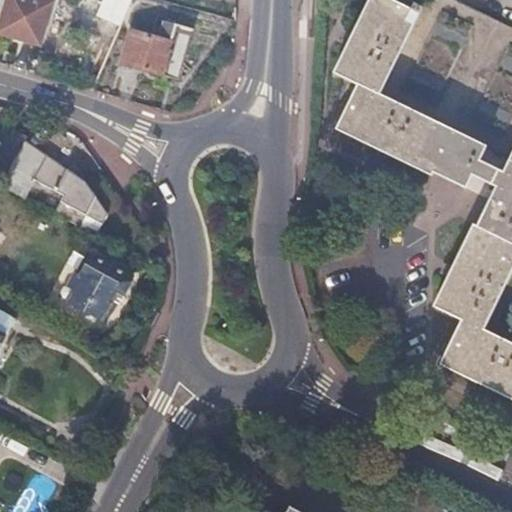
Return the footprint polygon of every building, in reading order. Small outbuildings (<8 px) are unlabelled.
[(50,0),(6,0),(0,21),(0,29),(38,42),(50,0)] [(455,314),(435,353),(511,392),(511,339),(479,323),(511,257),(511,23),(464,0),(406,0),(405,2),(402,0),(364,0),(331,65),(352,76),(332,116),(458,181),(466,167),(491,180),(430,300),(455,314)] [(119,48),(177,64),(192,15),(174,10),(167,29),(130,16),(119,48)] [(7,125),(0,138),(0,172),(4,175),(24,137),(25,135),(7,125)] [(24,137),(4,175),(0,182),(0,183),(21,194),(29,177),(59,192),(51,209),(76,221),(80,211),(85,213),(97,189),(93,172),(24,137)] [(102,209),(97,189),(85,213),(96,218),(102,209)] [(38,223),(31,235),(47,244),(54,232),(38,223)] [(121,290),(131,272),(91,250),(80,273),(74,270),(62,292),(100,314),(116,287),(121,290)] [(0,340),(13,317),(0,310),(0,340)]
